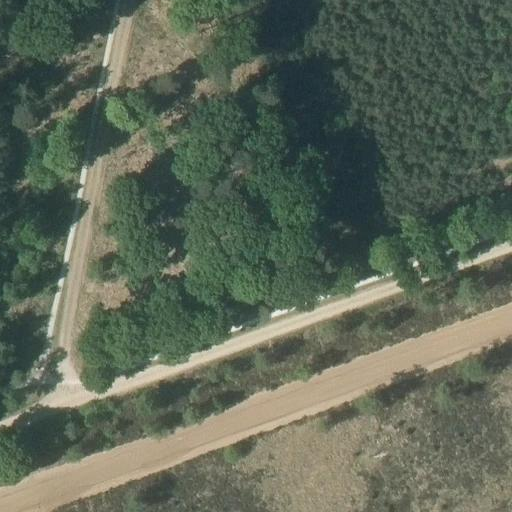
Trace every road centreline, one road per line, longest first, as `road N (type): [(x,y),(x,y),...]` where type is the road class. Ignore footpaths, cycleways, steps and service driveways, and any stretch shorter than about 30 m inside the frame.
road 1 (track): [(0,506),(511,321)]
road 2 (track): [(51,409),(511,247)]
